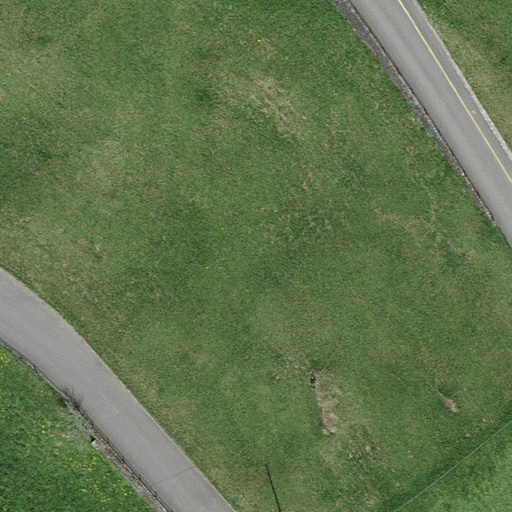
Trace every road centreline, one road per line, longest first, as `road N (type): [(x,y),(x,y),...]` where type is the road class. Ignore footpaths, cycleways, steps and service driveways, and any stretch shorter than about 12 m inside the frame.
road 1 (unclassified): [(199,511),(82,378),(0,304)]
road 2 (unclassified): [(371,0),(511,218)]
